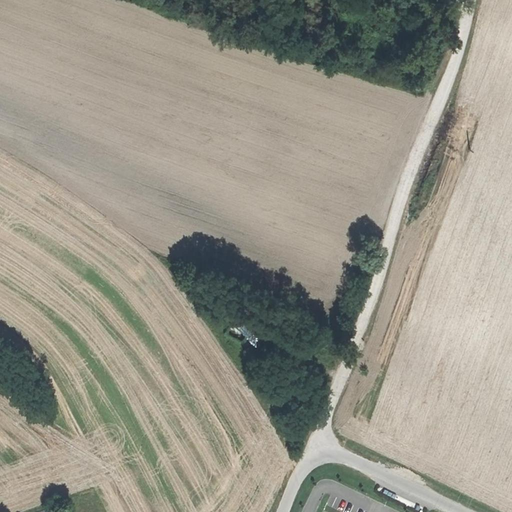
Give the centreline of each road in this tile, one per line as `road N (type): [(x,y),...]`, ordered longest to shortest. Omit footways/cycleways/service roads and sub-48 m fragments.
road 1 (track): [(317,457),(467,0)]
road 2 (tertiary): [(280,511),(299,469),(317,457),(343,456),(461,511)]
